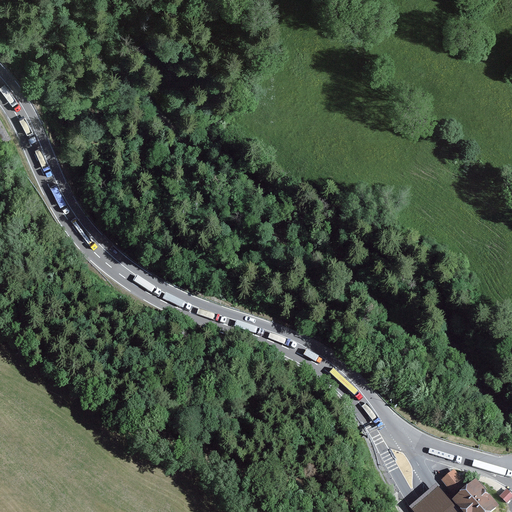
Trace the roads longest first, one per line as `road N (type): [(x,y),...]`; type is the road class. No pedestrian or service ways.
road 1 (primary): [(0,82),(68,212),(100,252),(179,304),(301,349),(368,407)]
road 2 (primary): [(453,511),(368,407)]
